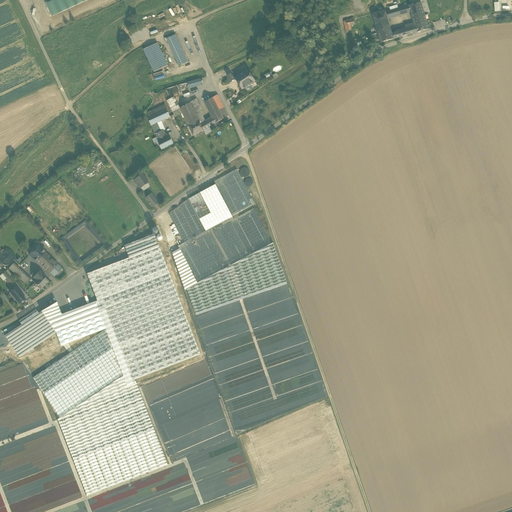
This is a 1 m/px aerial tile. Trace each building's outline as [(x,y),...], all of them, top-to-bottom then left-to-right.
[(53,0),(45,4),(51,17),(87,0),(53,0)] [(420,3),(392,11),(394,17),(395,16),(410,12),(415,27),(402,31),(403,36),(428,29),(421,2),(420,3)] [(385,10),(372,14),(377,33),(378,33),(390,30),(385,10)] [(354,19),(344,21),(346,31),(351,30),(350,26),(355,24),(354,19)] [(390,30),(378,33),(379,38),(380,43),(393,39),(392,34),(390,30)] [(402,31),(392,34),(393,39),(403,36),(402,31)] [(188,62),(175,35),(166,39),(179,66),(188,62)] [(168,66),(157,43),(144,50),(154,72),(168,66)] [(247,70),(235,78),(242,89),(247,86),(255,82),(247,70)] [(213,98),(204,103),(212,118),(215,124),(223,119),(213,98)] [(196,99),(180,108),(182,113),(189,126),(204,119),(199,109),(201,108),(196,99)] [(179,109),(175,101),(168,104),(175,117),(182,113),(180,108),(180,109),(179,109)] [(166,110),(148,118),(151,125),(156,123),(169,117),(166,110)] [(204,119),(189,126),(193,136),(204,130),(215,124),(212,118),(206,122),(204,119)] [(160,132),(158,126),(156,123),(151,125),(155,134),(160,132)] [(167,139),(164,130),(160,132),(155,134),(159,142),(161,149),(172,144),(170,137),(169,138),(167,139)] [(249,174),(250,173),(249,171),(248,169),(246,168),(245,168),(243,168),(241,169),(240,171),(240,173),(240,175),(241,176),(243,177),(245,178),(247,177),(248,176),(249,174)] [(234,220),(232,216),(255,204),(237,170),(214,182),(216,185),(188,199),(179,206),(195,237),(194,237),(178,207),(169,214),(184,243),(177,246),(197,283),(187,289),(196,315),(287,284),(273,243),(272,244),(254,209),(234,220)] [(142,175),(134,180),(139,188),(148,183),(147,181),(147,180),(144,177),(143,176),(142,175)] [(252,184),(253,183),(252,181),(251,180),(250,179),(249,178),(247,179),(246,180),(245,181),(244,183),(245,184),(246,186),(247,186),(249,187),(250,186),(252,185),(252,184)] [(158,203),(151,194),(145,199),(151,208),(158,203)] [(57,264),(38,246),(29,255),(49,273),(57,264)] [(14,261),(15,258),(14,255),(12,253),(10,251),(7,251),(4,251),(2,253),(0,255),(0,260),(0,261),(2,264),(4,265),(7,266),(10,265),(12,263),(14,261)] [(31,279),(13,263),(9,268),(26,284),(31,279)] [(57,264),(49,273),(55,278),(63,269),(57,264)] [(43,275),(40,271),(34,278),(37,281),(34,283),(41,289),(48,281),(42,276),(43,275)] [(7,278),(5,280),(11,287),(15,283),(9,276),(7,278)] [(129,360),(79,285),(41,311),(5,336),(59,418),(131,370),(125,362),(129,360)] [(26,300),(16,287),(9,292),(19,305),(26,300)] [(59,418),(57,419),(87,494),(167,464),(131,370),(59,418)] [(320,375),(310,375),(309,391),(317,391),(317,386),(322,386),(322,383),(320,383),(320,375)]
